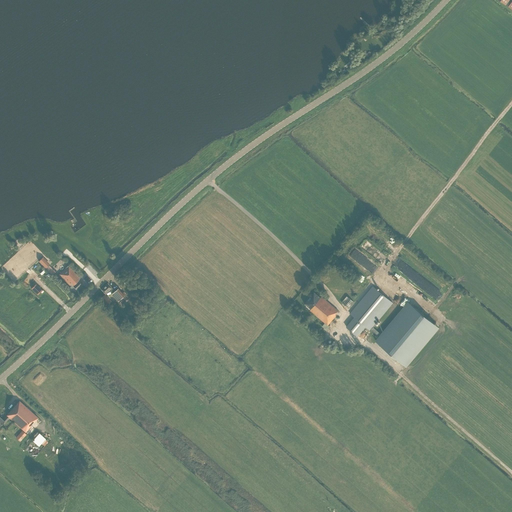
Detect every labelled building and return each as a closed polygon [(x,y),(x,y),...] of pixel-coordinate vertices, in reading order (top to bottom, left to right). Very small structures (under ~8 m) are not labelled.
[(511,0),(499,0),(511,9),(511,0)] [(39,261),(46,269),(50,264),(43,257),(39,261)] [(375,264),(369,269),(375,276),(380,271),(375,264)] [(75,291),(76,289),(77,290),(82,285),(78,281),(80,279),(68,266),(59,274),(71,287),(70,288),(75,291)] [(423,286),(433,296),(439,290),(429,280),(423,286)] [(413,282),(409,286),(415,291),(419,287),(413,282)] [(108,283),(101,289),(105,294),(105,295),(101,298),(107,305),(111,301),(107,297),(107,296),(107,297),(110,294),(112,295),(121,305),(125,302),(121,298),(124,296),(118,289),(115,291),(108,283)] [(41,290),(35,284),(31,288),(37,294),(41,290)] [(365,327),(379,338),(376,342),(406,366),(438,327),(409,303),(382,334),(373,326),(393,303),(373,287),(350,314),(355,318),(347,327),(357,336),(365,327)] [(321,297),(321,298),(314,293),(305,304),(311,309),(310,311),(325,323),(322,326),(326,330),(329,326),(328,325),(336,315),(335,315),(338,311),(321,297)] [(347,296),(342,302),(348,308),(354,302),(347,296)] [(38,418),(19,401),(7,415),(3,420),(0,417),(0,426),(4,421),(5,423),(10,418),(25,432),(38,418)] [(29,434),(35,428),(32,425),(27,432),(29,434)] [(20,441),(27,434),(22,430),(16,437),(20,441)] [(40,443),(45,446),(49,442),(45,438),(40,443)] [(43,454),(46,456),(52,448),(49,446),(43,454)]
